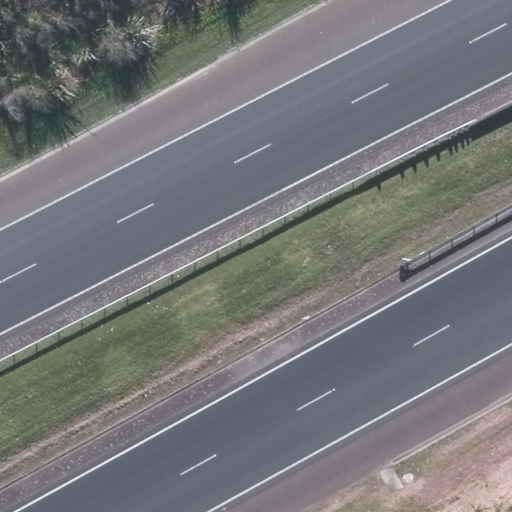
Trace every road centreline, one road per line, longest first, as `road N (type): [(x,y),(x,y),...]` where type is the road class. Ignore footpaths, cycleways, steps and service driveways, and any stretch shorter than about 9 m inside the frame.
road 1 (motorway): [(0,263),(504,0)]
road 2 (motorway): [(511,282),(95,511)]
